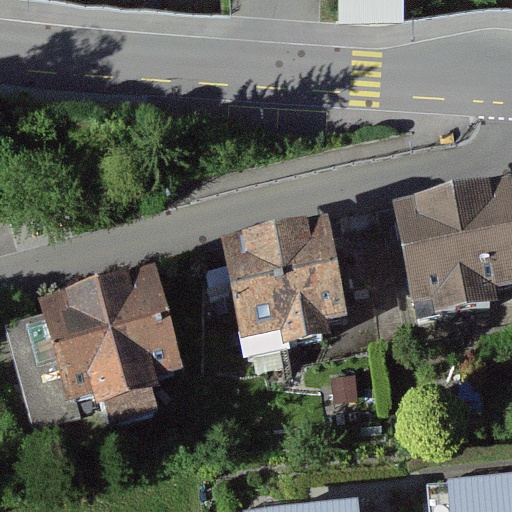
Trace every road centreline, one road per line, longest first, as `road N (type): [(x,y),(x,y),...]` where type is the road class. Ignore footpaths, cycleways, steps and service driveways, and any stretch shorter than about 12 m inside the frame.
road 1 (residential): [(511,158),(294,202),(0,281)]
road 2 (residential): [(0,46),(511,84)]
